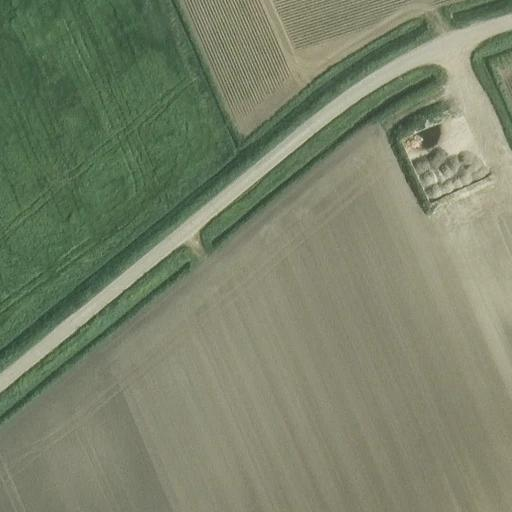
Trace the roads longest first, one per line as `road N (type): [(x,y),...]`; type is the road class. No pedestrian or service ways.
road 1 (unclassified): [(0,384),(346,99),(423,54),(511,21)]
road 2 (track): [(450,44),(511,183)]
